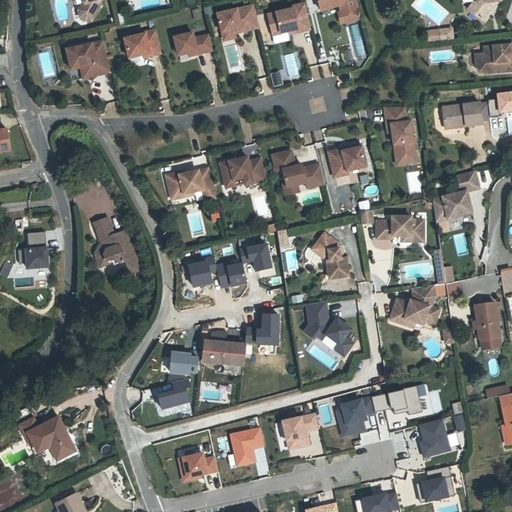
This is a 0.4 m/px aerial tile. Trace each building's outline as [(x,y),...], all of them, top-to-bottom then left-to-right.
[(101,4),(100,0),(84,0),(85,3),(83,4),(78,10),(80,17),(86,20),(92,19),(101,4)] [(361,19),(356,0),(319,0),(322,10),(331,8),(340,6),(341,12),(343,13),(346,15),(348,22),(361,19)] [(477,0),(478,3),(471,11),(482,20),(497,1),(496,0),(477,0)] [(471,11),(478,3),(474,2),(468,9),(471,11)] [(311,29),(305,3),(293,6),(293,9),(268,14),(273,35),(290,31),(298,29),(299,32),(311,29)] [(259,28),(254,5),(218,14),(222,33),(234,31),(241,29),(242,32),(259,28)] [(346,15),(343,13),(339,14),(342,24),(348,22),(346,15)] [(162,53),(156,29),(145,32),(145,34),(125,38),(130,58),(144,55),(150,53),(151,56),(162,53)] [(234,31),(222,33),(224,41),(236,38),(234,31)] [(429,43),(441,41),(440,36),(434,36),(433,31),(428,32),(429,43)] [(179,55),(189,53),(197,51),(197,54),(213,50),(209,35),(194,38),(193,33),(175,37),(179,55)] [(84,78),(111,72),(104,41),(101,41),(103,51),(95,53),(93,43),(68,49),(70,61),(80,59),(82,68),(84,78)] [(101,41),(93,43),(95,53),(103,51),(101,41)] [(481,55),(472,55),(473,66),(473,69),(482,76),(511,75),(511,46),(510,47),(489,48),(481,48),(481,55)] [(353,60),(351,51),(340,54),(343,63),(353,60)] [(80,59),(70,61),(72,70),(82,68),(80,59)] [(279,71),(269,73),(272,87),(282,84),(279,71)] [(497,99),(489,100),(490,115),(511,113),(511,91),(497,93),(497,99)] [(442,107),(445,126),(465,124),(465,126),(483,124),(480,103),(442,107)] [(405,107),(384,108),(388,133),(392,133),(396,159),(416,156),(411,121),(407,122),(405,107)] [(0,151),(10,150),(7,129),(0,130),(0,151)] [(361,145),(349,147),(350,150),(343,152),(342,149),(328,153),(335,177),(348,174),(348,171),(367,166),(361,145)] [(325,184),(320,164),(312,166),(312,169),(304,171),(303,165),(296,167),(292,151),(273,156),(277,172),(284,170),(287,184),(288,187),(299,185),(306,183),(308,188),(325,184)] [(417,162),(416,156),(396,159),(397,165),(417,162)] [(246,185),(267,180),(262,158),(249,161),(248,157),(240,159),(241,161),(237,162),(237,160),(221,163),(227,187),(236,185),(235,180),(244,177),(246,185)] [(217,198),(210,168),(185,174),(180,175),(179,172),(166,175),(171,195),(183,192),(184,194),(194,192),(203,190),(206,201),(217,198)] [(433,198),(436,222),(473,213),(467,191),(479,188),(475,171),(457,175),(461,191),(433,198)] [(301,193),(299,185),(288,187),(287,184),(282,185),(284,196),(301,193)] [(370,210),(368,201),(359,203),(361,212),(370,210)] [(217,208),(208,211),(212,221),(220,218),(217,208)] [(371,210),(360,213),(362,223),(373,221),(371,210)] [(393,237),(402,237),(411,236),(411,242),(424,242),(424,220),(412,220),(412,217),(392,217),(392,221),(377,221),(377,239),(393,239),(393,237)] [(95,254),(97,260),(105,257),(106,261),(113,259),(120,263),(125,261),(130,274),(141,270),(126,231),(114,235),(108,218),(94,223),(100,238),(103,237),(105,244),(103,248),(103,247),(99,246),(95,254)] [(48,267),(47,257),(46,257),(46,254),(46,249),(47,249),(46,232),(28,234),(29,250),(26,250),(27,269),(48,267)] [(339,249),(341,246),(324,233),(315,246),(324,252),(321,256),(327,261),(330,279),(349,276),(346,258),(343,258),(343,253),(340,254),(339,249)] [(240,250),(243,265),(254,262),(256,273),(274,270),(269,244),(240,250)] [(312,250),(321,256),(324,252),(315,246),(312,250)] [(437,272),(444,271),(443,269),(441,250),(434,251),(437,272)] [(108,264),(106,261),(105,257),(97,260),(100,267),(108,264)] [(199,264),(189,267),(194,287),(212,283),(210,272),(217,270),(216,267),(214,258),(198,261),(199,264)] [(227,264),(216,267),(217,270),(221,287),(232,284),(232,286),(247,283),(242,264),(228,268),(227,264)] [(446,283),(446,284),(453,283),(451,267),(443,269),(444,271),(446,283)] [(439,284),(446,283),(444,271),(437,272),(439,284)] [(433,285),(412,288),(414,299),(411,300),(410,304),(409,307),(396,303),(392,317),(405,321),(406,319),(416,322),(423,325),(424,321),(434,324),(439,310),(431,307),(435,296),(433,285)] [(328,319),(326,301),(306,304),(309,325),(304,332),(314,339),(317,335),(323,340),(327,335),(340,344),(335,350),(344,356),(353,343),(345,338),(351,329),(337,319),(332,326),(326,322),(328,319)] [(476,306),(478,321),(479,329),(480,339),(482,347),(484,350),(501,347),(499,336),(495,303),(476,306)] [(405,321),(392,317),(391,320),(414,328),(416,322),(406,319),(405,321)] [(206,341),(204,357),(216,358),(216,363),(243,365),(244,354),(245,345),(206,341)] [(200,356),(172,353),(170,370),(198,373),(200,356)] [(159,394),(163,408),(189,401),(185,387),(190,386),(188,378),(173,382),(175,389),(159,394)] [(499,388),(501,396),(509,394),(508,386),(499,388)] [(363,417),(420,407),(416,387),(333,402),(339,436),(366,432),(363,417)] [(488,399),(501,396),(499,388),(487,391),(488,399)] [(511,443),(511,393),(509,394),(501,396),(507,425),(511,443)] [(453,414),(461,412),(458,401),(451,403),(453,414)] [(319,428),(316,414),(283,421),(289,449),(309,445),(306,431),(319,428)] [(452,416),(455,431),(464,430),(461,414),(452,416)] [(20,426),(25,436),(29,434),(34,443),(38,452),(50,446),(58,460),(75,451),(59,417),(57,418),(56,416),(53,418),(54,420),(39,428),(34,418),(20,426)] [(442,419),(417,424),(421,441),(418,442),(421,457),(458,449),(455,432),(445,434),(442,419)] [(283,421),(274,423),(281,451),(289,449),(283,421)] [(507,444),(511,443),(507,425),(503,426),(507,444)] [(310,445),(320,444),(319,431),(309,431),(310,445)] [(30,445),(34,443),(29,434),(25,436),(30,445)] [(217,474),(213,455),(203,457),(202,451),(175,456),(181,481),(217,474)] [(449,467),(424,471),(425,480),(416,482),(419,502),(453,496),(449,467)] [(85,511),(77,494),(57,504),(60,511),(85,511)] [(386,494),(355,501),(357,511),(389,511),(389,510),(400,508),(396,494),(386,496),(386,494)]
